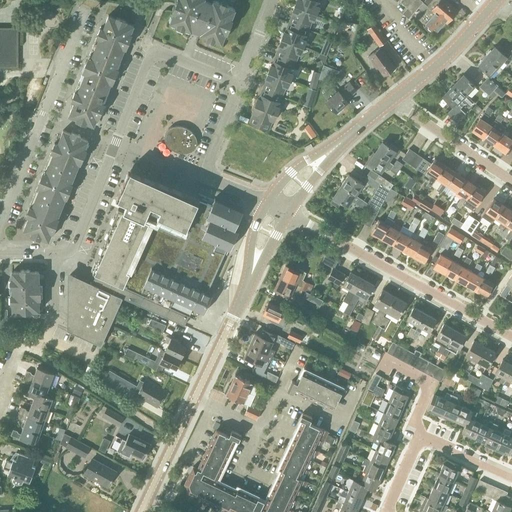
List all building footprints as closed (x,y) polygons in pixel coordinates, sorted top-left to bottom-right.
[(214,40),(222,42),(226,32),(227,33),(232,19),(231,19),(235,8),(228,5),(228,4),(222,2),(222,3),(213,0),(212,3),(205,0),(176,0),(173,11),(174,12),(170,22),(177,25),(177,26),(184,29),(184,28),(191,31),(192,29),(200,32),(200,34),(208,37),(207,38),(214,41),(214,40)] [(296,0),(295,5),(316,13),(319,6),(317,6),(319,0),(296,0)] [(400,0),(399,2),(407,8),(413,0),(400,0)] [(420,0),(413,0),(407,8),(402,13),(408,19),(418,7),(430,18),(425,23),(429,27),(427,28),(431,31),(432,30),(435,32),(444,22),(445,21),(435,13),(434,13),(426,6),(427,6),(420,0)] [(431,0),(427,6),(426,6),(434,13),(435,13),(445,21),(444,22),(446,23),(457,11),(445,0),(431,0)] [(314,20),(316,13),(295,5),(292,11),(294,12),(290,22),(308,29),(312,19),(314,20)] [(100,28),(85,64),(115,76),(118,69),(116,68),(124,48),(126,48),(131,34),(130,34),(134,25),(126,22),(126,21),(117,17),(116,18),(108,15),(103,29),(100,28)] [(308,29),(290,22),(286,32),(284,31),(281,38),(303,46),(306,40),(304,39),(308,29)] [(375,24),(367,30),(379,46),(387,40),(375,24)] [(0,66),(16,66),(16,50),(16,29),(0,29),(0,66)] [(280,45),(277,55),(294,62),(298,52),(300,53),(303,46),(281,38),(279,45),(280,45)] [(329,49),(323,47),(320,53),(326,56),(329,49)] [(495,47),(486,56),(498,66),(502,61),(507,65),(511,59),(511,49),(506,56),(495,47)] [(371,61),(372,60),(384,75),(395,67),(381,48),(368,57),(371,61)] [(294,62),(277,55),(273,65),(271,65),(268,71),(290,80),(292,73),(290,72),(294,62)] [(478,65),(483,69),(490,75),(495,70),(499,73),(502,70),(498,66),(486,56),(478,65)] [(112,83),(115,76),(85,64),(71,100),(74,101),(69,116),(76,119),(76,120),(85,124),(86,122),(94,126),(97,117),(98,117),(104,103),(103,103),(111,82),(112,83)] [(339,70),(323,64),(319,78),(327,81),(339,70)] [(267,79),(263,89),(281,96),(285,86),(287,87),(290,80),(268,71),(265,78),(267,79)] [(315,89),(320,73),(314,71),(309,88),(315,89)] [(464,75),(455,84),(466,94),(474,85),(477,83),(474,80),(469,76),(467,78),(464,75)] [(488,77),(484,82),(497,93),(497,94),(501,97),(502,97),(505,93),(506,93),(506,92),(488,77)] [(347,101),(346,100),(350,96),(356,90),(349,82),(345,86),(341,81),(333,88),(336,92),(326,101),(335,112),(347,101)] [(480,86),(479,86),(492,98),(497,94),(497,93),(484,82),(480,86)] [(466,94),(455,84),(442,97),(453,107),(447,114),(457,123),(464,115),(459,110),(460,109),(465,103),(469,106),(474,102),(466,94)] [(281,96),(263,89),(259,99),(257,98),(255,105),(276,113),(279,107),(277,106),(281,96)] [(306,96),(303,105),(310,107),(313,99),(306,96)] [(477,114),(482,109),(476,104),(472,108),(477,114)] [(250,122),(268,130),(272,119),(274,120),(276,113),(255,105),(252,111),(254,112),(250,122)] [(483,138),(491,125),(485,122),(493,110),(488,107),(472,130),(483,138)] [(499,114),(491,125),(483,138),(494,145),(502,133),(505,127),(500,123),(504,117),(499,114)] [(191,152),(193,151),(194,150),(195,149),(195,148),(196,147),(196,145),(197,144),(197,143),(197,142),(196,139),(196,137),(195,135),(194,134),(192,132),(190,130),(188,129),(186,128),(183,127),(181,126),(179,126),(176,126),(174,126),(172,127),(170,128),(169,128),(169,129),(168,129),(168,130),(168,131),(169,131),(169,132),(170,131),(172,135),(173,137),(173,139),(172,141),(172,143),(172,145),(172,147),(175,150),(174,151),(178,153),(183,153),(185,153),(187,153),(189,152),(191,152)] [(54,143),(40,179),(69,191),(72,184),(71,183),(79,163),(80,163),(86,149),(85,148),(88,140),(80,137),(81,135),(71,132),(71,133),(63,130),(57,144),(54,143)] [(494,145),(505,153),(511,142),(511,139),(502,133),(494,145)] [(388,147),(382,143),(375,153),(388,161),(392,155),(395,157),(400,150),(391,144),(388,147)] [(409,164),(416,154),(409,149),(402,160),(409,164)] [(393,165),(388,161),(375,153),(373,156),(371,155),(364,165),(371,170),(373,167),(381,172),(385,167),(396,174),(399,169),(393,165)] [(417,154),(416,154),(409,164),(415,168),(422,158),(417,154)] [(425,175),(426,172),(432,164),(422,158),(415,168),(425,175)] [(430,187),(436,178),(445,166),(435,159),(432,164),(426,172),(431,175),(428,180),(429,181),(426,185),(430,187)] [(393,165),(399,169),(403,164),(396,160),(393,165)] [(446,185),(454,172),(445,166),(436,178),(442,182),(436,191),(440,194),(446,185)] [(142,175),(142,176),(128,170),(115,198),(124,202),(126,203),(123,209),(120,208),(118,207),(111,223),(112,223),(105,238),(106,238),(100,253),(92,271),(95,272),(96,273),(92,283),(72,274),(68,272),(68,277),(67,329),(98,344),(101,345),(122,297),(184,325),(189,315),(195,318),(199,310),(204,313),(204,312),(204,311),(211,295),(212,295),(212,294),(207,292),(227,248),(230,249),(230,248),(229,248),(237,231),(238,231),(238,230),(234,228),(241,211),(242,212),(243,211),(215,198),(214,199),(216,200),(213,206),(212,205),(198,200),(199,198),(184,192),(170,186),(170,187),(156,181),(156,182),(142,175)] [(456,192),(465,179),(454,172),(446,185),(452,189),(449,193),(450,193),(446,198),(450,201),(456,192)] [(349,175),(341,185),(356,195),(363,184),(349,175)] [(379,175),(375,180),(379,183),(390,190),(391,189),(390,189),(393,185),(389,183),(390,182),(379,175)] [(380,195),(373,207),(378,211),(385,200),(390,190),(379,183),(375,180),(369,176),(365,181),(376,188),(374,191),(380,195)] [(67,198),(69,191),(40,179),(26,215),(29,216),(23,230),(31,234),(31,235),(41,239),(42,238),(48,240),(52,232),(53,232),(58,218),(57,218),(65,197),(67,198)] [(465,179),(456,192),(462,196),(456,205),(460,208),(466,199),(475,186),(465,179)] [(348,207),(356,195),(341,185),(333,197),(334,197),(330,202),(338,207),(341,202),(348,207)] [(466,199),(477,206),(485,193),(475,186),(466,199)] [(398,193),(391,189),(390,190),(385,200),(392,204),(398,193)] [(415,193),(411,200),(416,202),(416,203),(415,203),(418,205),(419,204),(423,198),(415,193)] [(405,196),(401,203),(412,210),(415,203),(416,203),(416,202),(411,200),(405,196)] [(360,198),(357,204),(369,212),(363,223),(369,227),(378,211),(373,207),(367,203),(360,198)] [(419,204),(418,205),(428,212),(433,204),(423,198),(419,204)] [(495,218),(503,205),(494,199),(485,211),(481,216),(492,223),(495,218)] [(499,234),(505,225),(511,214),(511,211),(503,205),(495,218),(501,222),(495,231),(499,234)] [(444,208),(443,210),(438,207),(435,212),(441,215),(445,209),(444,208)] [(381,239),(389,226),(396,213),(391,210),(384,223),(378,219),(370,233),(381,239)] [(461,227),(466,231),(474,219),(469,216),(463,224),(454,217),(451,222),(460,228),(461,227)] [(479,222),(474,219),(466,231),(471,234),(479,222)] [(399,231),(392,245),(402,251),(410,237),(417,224),(412,222),(408,229),(403,226),(402,226),(402,227),(399,231)] [(389,226),(381,239),(392,245),(399,231),(402,227),(397,225),(395,229),(389,226)] [(423,227),(419,235),(424,238),(428,230),(423,227)] [(460,243),(464,236),(451,228),(446,235),(460,243)] [(434,244),(438,246),(444,234),(438,231),(432,242),(434,244)] [(483,236),(480,241),(490,247),(493,242),(483,236)] [(410,237),(402,251),(413,256),(421,243),(410,237)] [(427,247),(421,243),(413,256),(424,262),(431,249),(427,247)] [(475,250),(482,254),(484,249),(485,248),(478,244),(475,250)] [(497,252),(500,248),(493,244),(490,247),(497,252)] [(511,258),(511,250),(506,246),(501,253),(511,260),(511,258)] [(460,248),(458,247),(454,254),(459,257),(463,250),(462,249),(460,248)] [(440,254),(433,267),(444,273),(451,260),(440,254)] [(495,256),(490,265),(492,266),(493,267),(499,258),(495,256)] [(454,279),(465,285),(472,272),(472,271),(466,268),(471,259),(466,257),(461,266),(462,266),(454,279)] [(462,266),(461,266),(451,260),(444,273),(454,279),(462,266)] [(476,291),(483,277),(477,274),(482,266),(477,263),(472,271),(472,272),(465,285),(476,291)] [(495,267),(490,265),(485,272),(491,275),(495,267)] [(305,289),(305,291),(309,293),(313,285),(302,280),(302,281),(297,279),(300,272),(286,266),(280,278),(299,287),(305,289)] [(333,281),(333,280),(338,271),(334,268),(328,279),(333,281)] [(39,299),(40,299),(40,283),(39,283),(39,271),(30,271),(30,270),(20,270),(20,271),(12,271),(12,279),(11,279),(11,303),(12,303),(12,311),(21,311),(21,312),(31,312),(31,311),(39,311),(39,299)] [(338,271),(333,280),(333,281),(338,285),(344,274),(338,271)] [(343,300),(348,303),(361,278),(351,272),(343,285),(349,288),(343,300)] [(494,283),(483,277),(476,291),(486,296),(489,292),(491,294),(497,285),(494,283)] [(305,289),(299,287),(280,278),(275,289),(289,296),(292,290),(302,296),(305,291),(305,289)] [(361,278),(348,303),(354,306),(360,294),(366,298),(373,284),(361,278)] [(378,325),(383,316),(386,311),(394,296),(382,289),(374,304),(380,307),(372,322),(378,325)] [(386,311),(398,317),(406,302),(394,296),(386,311)] [(269,302),(263,314),(271,318),(270,321),(283,327),(290,312),(269,302)] [(302,307),(292,302),(290,308),(299,312),(302,307)] [(414,307),(411,312),(407,319),(418,325),(425,313),(414,307)] [(368,324),(373,312),(374,311),(367,308),(361,322),(368,324)] [(418,325),(415,329),(412,336),(417,339),(423,328),(429,332),(436,319),(425,313),(418,325)] [(142,315),(140,321),(146,323),(148,318),(142,315)] [(383,316),(378,325),(379,325),(372,337),(378,340),(389,319),(383,316)] [(166,325),(152,319),(149,325),(163,332),(166,325)] [(444,323),(434,341),(441,345),(441,344),(442,344),(446,346),(455,329),(444,323)] [(446,346),(442,354),(446,356),(450,349),(455,353),(458,348),(459,348),(466,335),(455,329),(446,346)] [(254,333),(249,345),(272,355),(274,350),(270,348),(275,336),(263,330),(260,336),(254,333)] [(290,331),(288,337),(299,342),(302,336),(290,331)] [(168,343),(165,351),(170,353),(181,358),(186,347),(180,344),(181,342),(175,339),(171,337),(171,338),(168,336),(165,341),(168,343)] [(295,343),(284,338),(281,343),(292,349),(295,343)] [(474,366),(476,361),(485,346),(474,340),(465,355),(471,358),(468,363),(474,366)] [(393,342),(388,352),(392,355),(398,344),(393,342)] [(392,355),(397,358),(403,347),(398,344),(392,355)] [(441,345),(437,351),(442,354),(446,346),(442,344),(441,344),(441,345)] [(249,345),(244,357),(256,363),(252,371),(265,377),(266,374),(264,373),(272,355),(249,345)] [(495,352),(485,346),(476,361),(487,367),(495,352)] [(403,360),(408,350),(403,347),(397,358),(403,360)] [(127,348),(124,355),(139,362),(142,355),(127,348)] [(413,353),(408,350),(403,360),(408,363),(413,353)] [(170,353),(165,351),(162,357),(158,355),(155,361),(150,359),(146,365),(161,372),(164,366),(169,368),(170,366),(176,369),(181,358),(170,353)] [(413,366),(419,356),(413,353),(408,363),(413,366)] [(424,359),(419,356),(413,366),(418,369),(424,359)] [(424,372),(430,362),(424,359),(418,369),(424,372)] [(511,369),(511,364),(503,359),(496,373),(502,376),(499,381),(504,384),(508,376),(511,369)] [(462,363),(457,360),(451,371),(457,374),(462,363)] [(435,364),(430,362),(424,372),(429,375),(435,364)] [(435,378),(440,367),(435,364),(429,375),(435,378)] [(293,393),(295,390),(334,409),(343,389),(337,387),(340,381),(337,379),(334,385),(327,382),(330,376),(327,374),(324,380),(318,377),(321,371),(317,369),(314,375),(308,372),(311,367),(307,365),(304,370),(298,383),(292,381),(287,391),(293,393)] [(56,384),(59,377),(53,375),(53,373),(37,367),(34,375),(31,374),(30,372),(26,371),(24,376),(49,385),(50,382),(56,384)] [(440,367),(435,378),(440,381),(446,370),(440,367)] [(110,371),(104,382),(121,392),(125,385),(115,379),(117,375),(110,371)] [(266,374),(265,377),(274,382),(276,382),(278,377),(268,371),(266,374)] [(371,382),(367,390),(373,393),(376,386),(381,377),(376,374),(371,382)] [(471,382),(482,387),(488,377),(482,374),(479,379),(469,374),(466,379),(471,382)] [(252,382),(236,375),(227,395),(249,405),(245,414),(257,419),(261,410),(253,407),(258,395),(253,393),(256,385),(252,383),(252,382)] [(53,386),(49,385),(24,376),(22,382),(26,384),(28,382),(31,383),(29,390),(49,397),(53,386)] [(460,376),(458,382),(468,387),(471,382),(466,379),(460,376)] [(493,380),(488,377),(482,387),(487,390),(493,380)] [(166,391),(146,380),(137,395),(158,406),(166,391)] [(394,389),(388,401),(403,407),(408,395),(406,395),(408,390),(395,385),(394,389)] [(49,397),(29,390),(27,390),(25,396),(29,397),(31,396),(34,397),(31,404),(48,410),(52,398),(49,397)] [(444,398),(438,396),(434,394),(427,410),(441,417),(449,400),(452,395),(446,392),(444,398)] [(76,407),(80,398),(80,397),(77,396),(69,393),(65,403),(70,405),(76,407)] [(449,400),(441,417),(453,422),(454,420),(460,405),(458,404),(457,400),(457,397),(452,395),(449,400)] [(484,408),(486,409),(489,403),(477,398),(476,401),(484,404),(483,406),(484,408)] [(403,407),(388,401),(384,412),(398,418),(403,407)] [(486,409),(497,414),(500,408),(489,403),(486,409)] [(19,413),(44,422),(48,410),(31,404),(29,412),(26,411),(25,409),(21,407),(19,413)] [(460,405),(454,420),(465,425),(469,418),(472,410),(460,405)] [(107,407),(101,417),(119,426),(124,417),(107,407)] [(474,437),(480,423),(474,420),(477,412),(472,410),(469,418),(465,425),(466,425),(462,432),(474,437)] [(384,412),(378,423),(393,430),(398,418),(384,412)] [(40,433),(44,422),(19,413),(17,418),(21,420),(23,419),(26,420),(23,427),(40,433)] [(319,452),(313,449),(316,443),(322,445),(329,431),(310,423),(312,418),(302,413),(300,419),(302,420),(279,469),(281,470),(261,511),(286,511),(293,511),(294,511),(288,508),(291,503),(297,505),(298,502),(293,499),(296,493),(301,496),(303,492),(298,489),(300,483),(306,486),(308,482),(299,478),(302,473),(307,475),(309,471),(304,468),(307,462),(312,465),(314,461),(309,459),(311,453),(317,455),(319,452)] [(486,426),(480,423),(474,437),(485,442),(491,428),(493,423),(489,421),(486,426)] [(395,431),(393,430),(378,423),(373,435),(380,438),(384,439),(388,441),(390,442),(395,431)] [(11,436),(36,444),(40,433),(23,427),(21,434),(18,433),(17,431),(13,429),(11,436)] [(485,442),(490,444),(489,447),(495,450),(503,433),(491,428),(485,442)] [(187,492),(194,495),(191,501),(195,503),(198,497),(203,500),(201,505),(205,507),(207,502),(213,504),(211,510),(214,511),(217,506),(223,509),(221,511),(226,511),(228,508),(234,511),(233,511),(250,511),(251,511),(259,511),(264,501),(238,488),(237,490),(216,480),(236,439),(239,441),(242,435),(232,430),(230,436),(216,430),(195,474),(191,472),(185,483),(187,492)] [(59,444),(60,444),(65,447),(85,458),(90,447),(71,436),(71,437),(64,433),(59,444)] [(511,436),(503,433),(495,450),(502,453),(503,450),(508,452),(511,442),(511,436)] [(132,454),(144,460),(151,444),(130,434),(126,441),(123,439),(117,451),(130,457),(132,454)] [(328,435),(325,441),(333,444),(336,438),(328,435)] [(104,438),(101,444),(107,447),(110,441),(104,438)] [(380,438),(375,449),(390,456),(395,444),(390,442),(388,441),(384,439),(380,438)] [(107,447),(101,444),(98,449),(105,452),(107,447)] [(371,460),(385,467),(390,456),(375,449),(371,460)] [(56,450),(53,459),(52,461),(55,462),(60,452),(56,450)] [(12,462),(6,460),(3,468),(9,470),(7,474),(13,476),(13,477),(12,480),(16,484),(22,483),(23,480),(29,482),(35,466),(32,465),(35,459),(18,453),(16,459),(13,458),(12,462)] [(363,471),(366,472),(380,478),(385,467),(371,460),(364,458),(362,463),(365,465),(363,471)] [(116,471),(92,459),(84,474),(108,487),(111,481),(112,482),(114,479),(113,478),(116,471)] [(444,464),(438,476),(452,482),(458,470),(461,465),(447,459),(445,464),(444,464)] [(380,478),(366,472),(361,483),(364,485),(368,486),(375,490),(380,478)] [(448,492),(452,482),(438,476),(434,486),(448,492)] [(465,487),(472,490),(478,478),(471,476),(465,487)] [(364,485),(361,483),(353,480),(348,477),(345,483),(346,485),(349,491),(363,497),(368,486),(364,485)] [(476,491),(481,493),(486,482),(480,480),(476,491)] [(320,492),(327,495),(332,484),(325,481),(320,492)] [(486,482),(481,493),(486,495),(491,485),(486,482)] [(486,495),(492,498),(496,487),(491,485),(486,495)] [(429,497),(443,504),(448,492),(434,486),(429,497)] [(465,487),(461,498),(468,501),(472,490),(465,487)] [(496,487),(492,498),(496,500),(497,500),(502,490),(496,487)] [(358,508),(363,497),(349,491),(348,491),(342,489),(340,495),(338,500),(358,508)] [(503,503),(506,495),(507,492),(502,490),(497,500),(503,503)] [(320,492),(312,509),(319,511),(327,495),(320,492)] [(496,500),(491,511),(507,511),(511,502),(511,497),(506,495),(503,503),(497,500),(496,500)] [(439,511),(440,509),(445,511),(448,506),(443,504),(429,497),(426,496),(420,511),(423,511),(439,511)] [(465,507),(468,501),(461,498),(458,504),(465,507)] [(356,511),(358,508),(338,500),(336,506),(341,508),(339,511),(356,511)]
